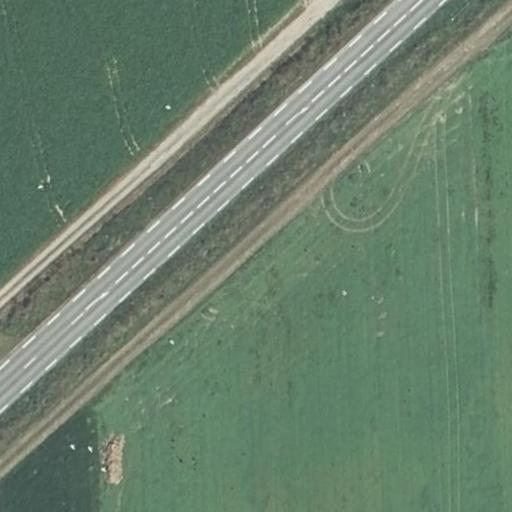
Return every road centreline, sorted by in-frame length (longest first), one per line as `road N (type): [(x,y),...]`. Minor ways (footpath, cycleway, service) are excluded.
road 1 (track): [(511,6),(0,477)]
road 2 (tertiary): [(0,385),(417,0)]
road 3 (track): [(328,0),(0,308)]
